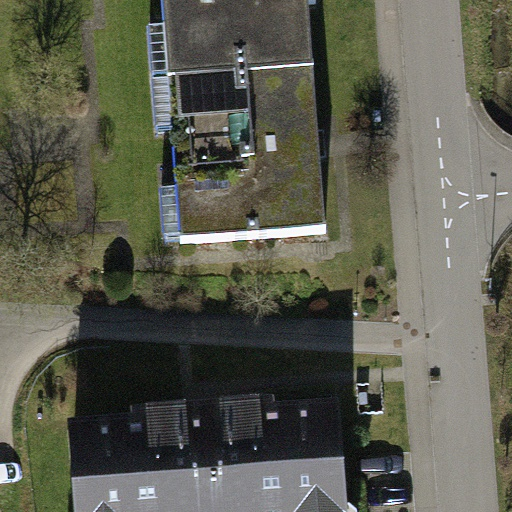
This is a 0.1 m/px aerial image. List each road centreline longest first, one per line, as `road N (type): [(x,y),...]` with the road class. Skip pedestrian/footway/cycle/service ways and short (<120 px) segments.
road 1 (residential): [(444,202),(468,511)]
road 2 (residential): [(428,0),(444,202)]
